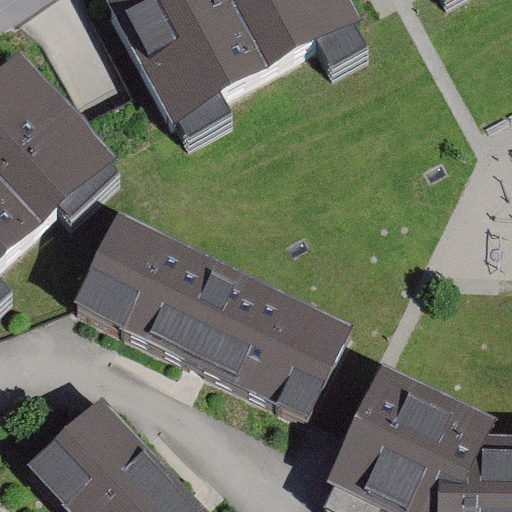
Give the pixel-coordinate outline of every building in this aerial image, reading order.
[(155,0),(107,26),(175,152),(364,51),(336,0),(155,0)] [(425,0),(433,13),(456,0),(425,0)] [(24,80),(0,102),(0,303),(125,186),(24,80)] [(120,238),(75,330),(309,444),(354,352),(120,238)] [(497,452),(383,395),(327,508),(334,511),(511,511),(511,467),(492,466),(497,452)] [(194,511),(108,418),(28,492),(46,511),(194,511)]
